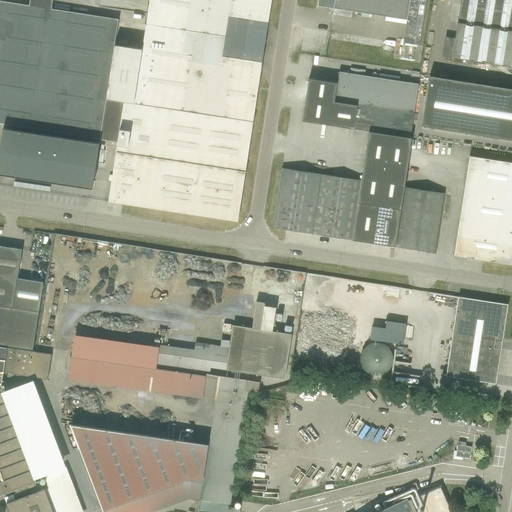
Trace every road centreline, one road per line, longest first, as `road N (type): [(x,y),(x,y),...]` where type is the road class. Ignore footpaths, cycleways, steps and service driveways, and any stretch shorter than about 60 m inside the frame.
road 1 (unclassified): [(250,243),(511,284)]
road 2 (unclassified): [(0,205),(250,243)]
road 3 (unclassified): [(250,243),(292,0)]
